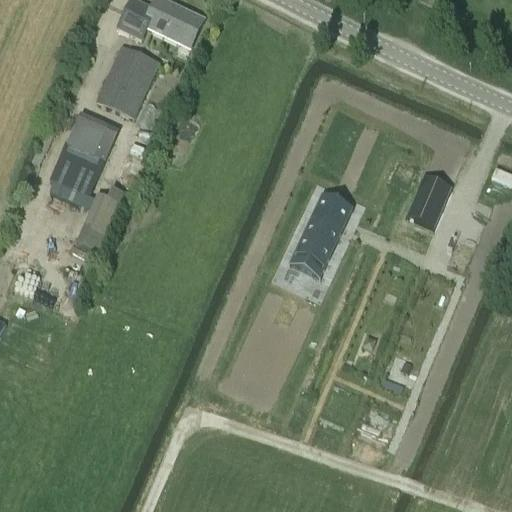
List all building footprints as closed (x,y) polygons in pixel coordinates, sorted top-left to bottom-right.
[(141,45),(146,34),(178,50),(185,36),(196,41),(203,27),(157,4),(151,15),(131,5),(117,34),(141,45)] [(134,125),(159,69),(121,53),(96,109),(134,125)] [(318,113),(347,129),(360,106),(330,90),(318,113)] [(79,124),(69,150),(96,161),(107,136),(79,124)] [(96,161),(69,150),(67,149),(52,185),(92,201),(106,166),(96,161)] [(132,149),(129,159),(148,167),(152,156),(132,149)] [(420,181),(403,221),(432,235),(450,194),(420,181)] [(322,201),(292,268),(324,283),(354,215),(322,201)]
